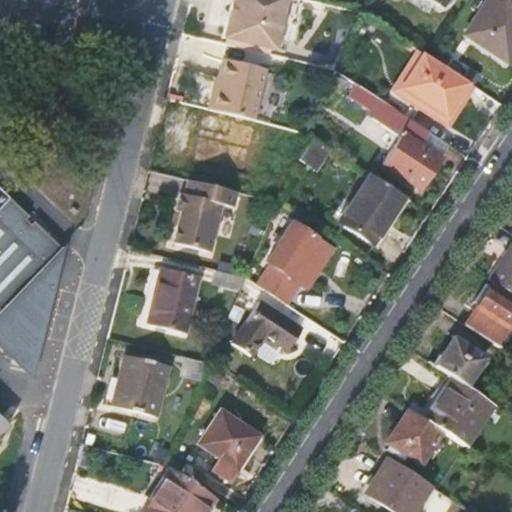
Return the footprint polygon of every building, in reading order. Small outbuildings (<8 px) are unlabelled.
[(271,45),(271,41),(278,38),(280,28),(276,22),(281,0),(231,0),(224,33),(271,45)] [(511,0),(488,0),(468,32),(503,56),(511,42),(511,0)] [(428,55),(418,49),(409,65),(414,68),(402,86),(397,83),(384,102),(385,102),(410,119),(422,99),(452,118),(473,85),(465,79),(428,55)] [(223,82),(216,110),(255,120),(267,69),(225,58),(220,80),(223,82)] [(217,80),(210,109),(216,110),(223,82),(220,80),(217,80)] [(422,189),(442,158),(423,147),(432,132),(410,119),(385,102),(374,119),(398,136),(382,163),(422,189)] [(442,158),(451,143),(432,132),(423,147),(442,158)] [(187,162),(200,164),(204,139),(191,137),(187,162)] [(318,168),(331,148),(314,137),(301,157),(318,168)] [(338,221),(374,243),(404,195),(369,172),(338,221)] [(238,191),(190,179),(186,193),(181,192),(177,209),(182,210),(174,242),(211,251),(223,203),(234,206),(238,191)] [(380,247),(411,200),(404,195),(374,243),(380,247)] [(0,323),(30,353),(45,290),(52,261),(47,256),(53,250),(25,222),(22,225),(17,220),(20,217),(0,197),(0,323)] [(271,263),(257,284),(286,303),(300,281),(308,287),(333,248),(293,222),(268,261),(271,263)] [(511,295),(511,240),(487,279),(511,295)] [(150,320),(186,328),(198,278),(162,269),(150,320)] [(213,284),(240,292),(246,277),(216,269),(213,284)] [(470,308),(475,311),(490,287),(485,284),(470,308)] [(511,320),(511,301),(490,287),(475,311),(466,326),(496,346),(505,331),(511,320)] [(288,349),(301,327),(260,299),(232,342),(252,354),(265,334),(288,349)] [(30,353),(0,323),(0,360),(23,384),(30,353)] [(256,353),(277,363),(285,348),(264,338),(256,353)] [(450,338),(433,365),(452,378),(463,384),(480,358),(450,338)] [(116,404),(160,416),(172,365),(128,354),(116,404)] [(463,445),(491,403),(463,384),(452,378),(424,420),(442,431),(463,445)] [(215,468),(231,478),(259,434),(219,409),(199,442),(222,457),(215,468)] [(420,463),(442,431),(424,420),(408,409),(386,441),(420,463)] [(392,511),(409,511),(427,485),(385,457),(362,491),(392,511)] [(146,511),(204,511),(215,496),(170,466),(143,510),(146,511)]
